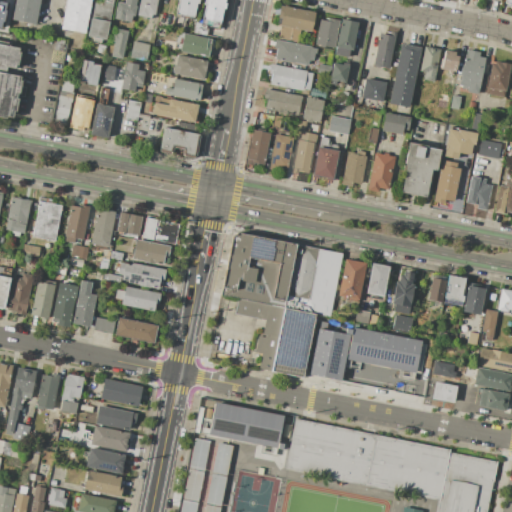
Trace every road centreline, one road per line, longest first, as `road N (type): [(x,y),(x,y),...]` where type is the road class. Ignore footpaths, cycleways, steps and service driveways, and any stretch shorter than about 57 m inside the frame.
road 1 (residential): [(511,439),(0,337)]
road 2 (secondary): [(211,208),(511,267)]
road 3 (secondary): [(216,182),(0,139)]
road 4 (tertiary): [(191,309),(150,511)]
road 5 (secondary): [(511,241),(329,205)]
road 6 (residential): [(511,35),(351,0)]
